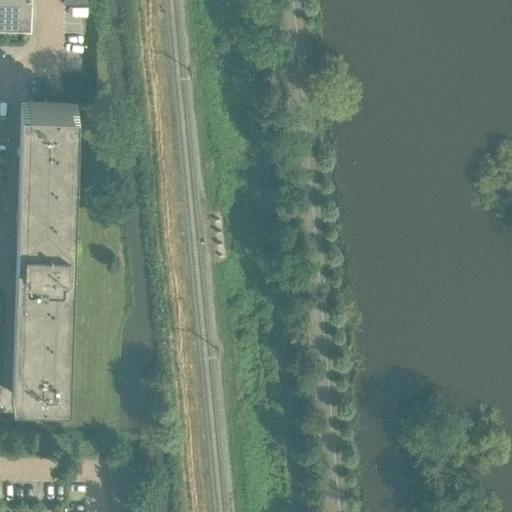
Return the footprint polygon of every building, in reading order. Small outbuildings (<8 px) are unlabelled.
[(0,0),(0,12),(28,13),(28,0),(0,0)] [(66,395),(75,104),(21,102),(16,264),(12,394),(66,395)] [(107,472),(131,470),(130,457),(106,460),(107,472)] [(108,485),(132,482),(131,470),(107,472),(108,485)] [(110,497),(134,495),(132,482),(108,485),(110,497)] [(111,510),(135,507),(134,495),(110,497),(111,510)]
